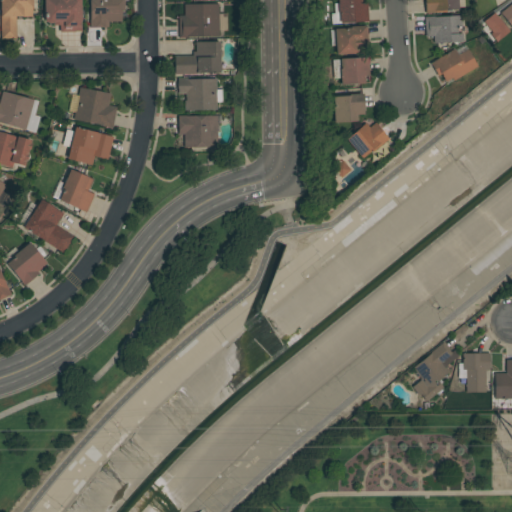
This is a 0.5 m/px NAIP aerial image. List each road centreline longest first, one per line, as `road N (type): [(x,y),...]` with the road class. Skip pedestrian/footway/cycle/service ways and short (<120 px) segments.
road 1 (residential): [(0,333),(48,307),(82,275),(115,218),(139,146),(145,0)]
road 2 (tertiary): [(0,380),(66,348),(118,301),(171,229)]
road 3 (residential): [(147,65),(0,67)]
road 4 (tertiary): [(171,229),(238,186),(283,176)]
